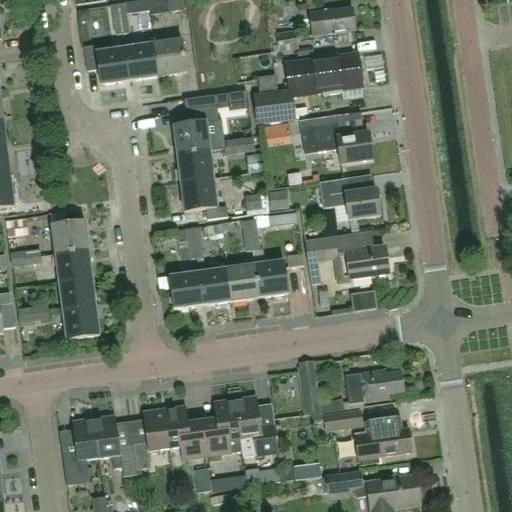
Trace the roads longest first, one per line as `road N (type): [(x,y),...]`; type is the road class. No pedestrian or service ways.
road 1 (residential): [(152,369),(119,141),(104,127),(78,127),(67,114),(56,0)]
road 2 (tertiary): [(443,326),(395,0)]
road 3 (tertiary): [(443,326),(152,369)]
road 4 (residential): [(462,0),(499,237)]
road 5 (tertiary): [(469,511),(443,326)]
road 6 (residential): [(50,511),(36,385)]
